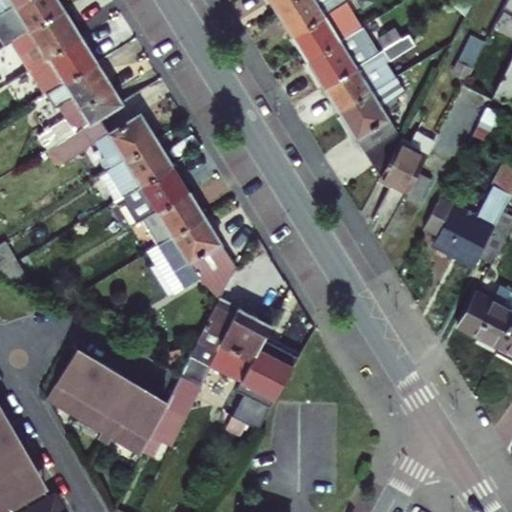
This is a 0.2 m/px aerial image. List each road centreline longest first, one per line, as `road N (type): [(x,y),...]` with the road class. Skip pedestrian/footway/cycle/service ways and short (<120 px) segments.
road 1 (residential): [(170,0),(432,424)]
road 2 (residential): [(149,371),(49,320),(15,367),(93,511)]
